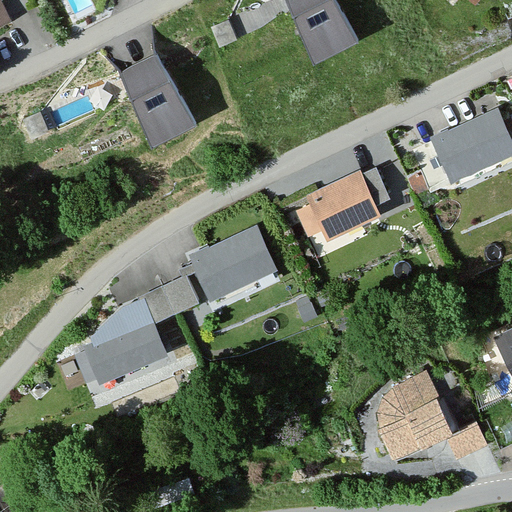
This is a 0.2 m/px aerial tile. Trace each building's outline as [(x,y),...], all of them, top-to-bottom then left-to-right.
[(0,0),(0,22),(11,17),(1,0),(0,0)] [(337,0),(288,0),(315,54),(355,35),(337,0)] [(159,50),(119,70),(152,137),(192,117),(159,50)] [(511,137),(497,105),(432,134),(451,176),(511,148),(511,137)] [(376,165),(362,172),(375,199),(389,192),(376,165)] [(362,172),(361,168),(307,193),(312,202),(298,209),(309,234),(326,226),(328,232),(379,209),(375,199),(362,172)] [(256,221),(188,252),(192,259),(195,268),(208,296),(276,266),(256,221)] [(182,274),(138,293),(149,318),(199,296),(188,271),(195,268),(192,259),(178,265),(182,274)] [(148,319),(139,297),(123,304),(91,333),(93,338),(85,342),(87,346),(73,352),(85,380),(98,374),(100,378),(163,350),(148,319)] [(511,323),(497,331),(511,360),(511,323)] [(458,426),(425,362),(391,377),(382,386),(376,399),(377,416),(394,454),(446,431),(458,426)] [(458,426),(446,431),(458,456),(487,442),(476,418),(458,426)]
